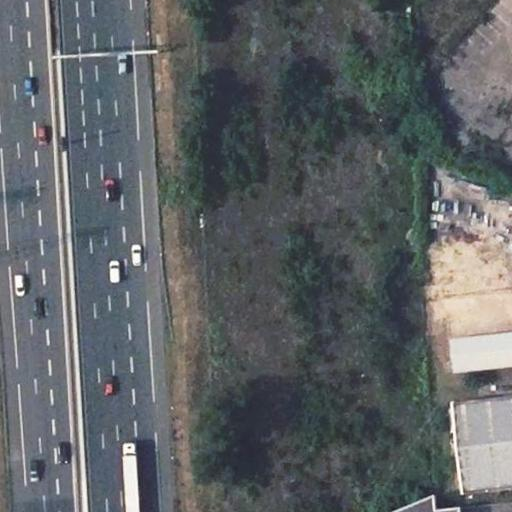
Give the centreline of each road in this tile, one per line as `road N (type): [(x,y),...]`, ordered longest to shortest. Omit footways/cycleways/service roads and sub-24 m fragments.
road 1 (trunk): [(18,0),(51,511)]
road 2 (trunk): [(122,511),(93,0)]
